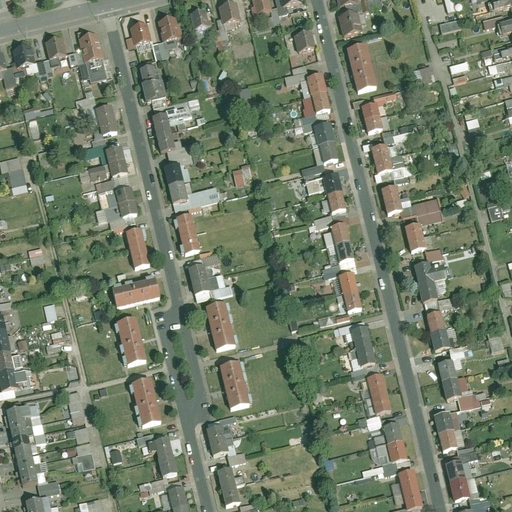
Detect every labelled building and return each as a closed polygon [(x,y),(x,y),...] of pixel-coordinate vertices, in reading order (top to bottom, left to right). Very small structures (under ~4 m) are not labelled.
[(270,0),(265,0),(254,2),(257,19),(274,16),(270,0)] [(300,0),(283,0),(286,12),(303,8),(300,0)] [(334,0),(337,11),(357,6),(355,0),(334,0)] [(376,0),(358,4),(360,15),(378,11),(376,0)] [(446,0),(442,0),(440,1),(444,15),(450,14),(446,0)] [(511,9),(511,0),(498,0),(499,2),(489,4),(492,15),(511,9)] [(234,6),(219,10),(223,28),(238,24),(234,6)] [(205,14),(192,18),(196,34),(210,31),(205,14)] [(356,16),(338,21),(343,40),(361,36),(356,16)] [(177,22),(162,27),(168,46),(184,41),(177,22)] [(454,22),(436,27),(439,36),(457,31),(454,22)] [(490,22),(480,24),(482,32),(492,30),(490,22)] [(511,24),(497,28),(500,39),(511,36),(511,24)] [(149,26),(131,32),(136,49),(154,44),(149,26)] [(313,51),(309,36),(294,41),(299,55),(313,51)] [(99,40),(79,45),(85,69),(88,68),(103,64),(105,64),(99,40)] [(60,43),(47,47),(52,64),(66,60),(60,43)] [(33,50),(19,54),(25,72),(38,69),(33,50)] [(4,57),(0,57),(0,76),(9,74),(4,57)] [(357,98),(377,93),(368,60),(350,65),(357,98)] [(103,64),(88,68),(93,89),(109,85),(103,64)] [(449,77),(466,72),(464,64),(447,69),(449,77)] [(500,65),(485,69),(487,77),(502,73),(500,65)] [(429,70),(412,72),(414,86),(431,83),(429,70)] [(154,73),(140,76),(143,90),(157,86),(154,73)] [(465,76),(450,81),(452,87),(467,82),(465,76)] [(511,77),(492,83),(493,89),(505,86),(508,94),(511,93),(511,77)] [(327,98),(323,81),(309,84),(312,100),(327,98)] [(157,86),(143,90),(147,109),(166,105),(161,85),(157,86)] [(236,92),(237,102),(246,101),(244,91),(236,92)] [(370,101),(372,108),(393,103),(392,96),(370,101)] [(330,114),(327,98),(312,100),(315,117),(330,114)] [(79,116),(87,115),(87,102),(78,103),(79,116)] [(191,104),(192,113),(202,112),(201,102),(191,104)] [(41,109),(26,113),(28,122),(43,118),(41,109)] [(362,125),(377,121),(374,110),(359,113),(362,125)] [(99,116),(103,129),(118,125),(115,112),(99,116)] [(151,123),(156,140),(172,136),(168,119),(151,123)] [(364,137),(380,133),(377,121),(362,125),(364,137)] [(463,123),(466,138),(478,136),(476,121),(463,123)] [(103,129),(106,141),(121,138),(118,125),(103,129)] [(335,148),(332,131),(318,134),(321,151),(335,148)] [(394,132),(379,136),(382,148),(413,140),(411,133),(395,138),(394,132)] [(156,140),(160,157),(176,154),(172,136),(156,140)] [(338,165),(335,148),(321,151),(324,167),(338,165)] [(370,167),(386,163),(383,152),(367,155),(370,167)] [(107,156),(110,169),(126,165),(123,153),(107,156)] [(373,179),(388,175),(386,163),(370,167),(373,179)] [(110,169),(114,182),(129,178),(126,165),(110,169)] [(246,188),(246,179),(253,179),(252,167),(243,168),(243,172),(235,173),(236,189),(246,188)] [(163,174),(167,191),(183,187),(179,170),(163,174)] [(342,197),(339,181),(324,183),(327,200),(342,197)] [(167,191),(172,208),(187,205),(183,187),(167,191)] [(26,188),(10,191),(12,200),(28,197),(26,188)] [(461,200),(467,198),(465,188),(459,190),(461,200)] [(381,207),(396,203),(393,191),(378,195),(381,207)] [(117,197),(120,210),(136,206),(133,194),(117,197)] [(345,214),(342,197),(327,200),(331,217),(345,214)] [(263,212),(272,210),(270,201),(261,202),(263,212)] [(501,222),(499,202),(485,204),(487,223),(501,222)] [(383,218),(399,214),(396,203),(381,207),(383,218)] [(120,210),(123,223),(139,219),(136,206),(120,210)] [(175,223),(179,240),(195,236),(191,219),(175,223)] [(352,245),(348,229),(334,231),(337,248),(352,245)] [(407,245),(422,242),(419,230),(404,234),(407,245)] [(122,237),(126,254),(142,251),(138,233),(122,237)] [(179,240),(184,257),(199,254),(195,236),(179,240)] [(410,257),(425,253),(422,242),(407,245),(410,257)] [(355,262),(352,245),(337,248),(341,265),(355,262)] [(42,250),(27,252),(28,261),(44,258),(42,250)] [(422,255),(425,265),(442,261),(439,250),(422,255)] [(126,254),(130,271),(146,268),(142,251),(126,254)] [(43,259),(28,262),(30,271),(45,268),(43,259)] [(431,285),(426,266),(412,270),(416,288),(431,285)] [(186,271),(189,283),(205,280),(202,267),(186,271)] [(189,283),(192,296),(208,292),(205,280),(189,283)] [(358,296),(355,280),(341,282),(344,299),(358,296)] [(153,281),(110,292),(115,311),(139,305),(157,300),(153,281)] [(435,303),(431,285),(416,288),(421,307),(435,303)] [(361,313),(358,296),(344,299),(347,316),(361,313)] [(225,305),(205,309),(210,333),(215,353),(235,348),(225,305)] [(55,323),(52,308),(43,310),(46,325),(55,323)] [(444,333),(439,314),(425,318),(430,336),(444,333)] [(0,322),(0,341),(10,339),(6,321),(0,322)] [(135,322),(115,327),(125,370),(145,366),(140,344),(135,322)] [(370,347),(365,330),(350,335),(355,352),(370,347)] [(449,351),(444,333),(430,336),(434,355),(449,351)] [(0,341),(0,359),(13,357),(10,339),(0,341)] [(502,351),(498,339),(486,343),(490,355),(502,351)] [(375,365),(370,347),(355,352),(360,369),(375,365)] [(0,359),(0,378),(17,375),(13,357),(0,359)] [(454,382),(450,364),(435,368),(440,386),(454,382)] [(240,366),(221,371),(226,393),(231,414),(250,410),(240,366)] [(0,378),(0,392),(1,397),(20,393),(17,375),(0,378)] [(385,396),(380,378),(365,383),(370,400),(385,396)] [(151,381),(131,385),(141,429),(161,424),(156,402),(151,381)] [(459,401),(454,382),(440,386),(444,404),(459,401)] [(78,396),(66,398),(71,421),(65,422),(68,433),(71,432),(73,440),(75,439),(77,449),(74,450),(78,467),(82,466),(84,474),(95,471),(78,396)] [(390,413),(385,396),(370,400),(375,417),(390,413)] [(9,415),(11,424),(32,420),(30,410),(9,415)] [(450,433),(446,415),(431,418),(436,437),(450,433)] [(363,421),(365,432),(377,429),(375,419),(363,421)] [(11,424),(13,433),(34,429),(32,420),(11,424)] [(402,444),(397,427),(382,431),(387,448),(402,444)] [(13,433),(15,443),(36,438),(34,429),(13,433)] [(202,434),(205,447),(221,443),(218,431),(202,434)] [(455,452),(450,433),(436,437),(440,455),(455,452)] [(15,443),(17,452),(38,448),(36,438),(15,443)] [(378,439),(371,440),(373,449),(380,448),(378,439)] [(152,446),(156,463),(172,459),(168,442),(152,446)] [(205,447),(208,460),(224,456),(221,443),(205,447)] [(407,461),(402,444),(387,448),(391,465),(407,461)] [(17,452),(19,462),(40,457),(38,448),(17,452)] [(19,462),(21,471),(42,466),(40,457),(19,462)] [(156,463),(160,480),(176,476),(172,459),(156,463)] [(462,482),(457,464),(443,467),(447,486),(462,482)] [(21,471),(23,480),(44,476),(42,466),(21,471)] [(362,481),(381,476),(379,469),(360,474),(362,481)] [(213,477),(217,494),(233,490),(229,473),(213,477)] [(417,490),(412,473),(398,476),(403,494),(417,490)] [(23,480),(25,490),(46,485),(44,476),(23,480)] [(466,500),(462,482),(447,486),(452,504),(466,500)] [(161,484),(140,487),(142,498),(163,494),(161,484)] [(217,494),(222,510),(237,507),(233,490),(217,494)] [(422,508),(417,490),(403,494),(408,511),(422,508)] [(165,495),(170,511),(186,508),(182,491),(165,495)] [(102,511),(100,502),(86,506),(87,511),(102,511)] [(27,506),(28,511),(46,511),(47,511),(45,503),(27,506)]
